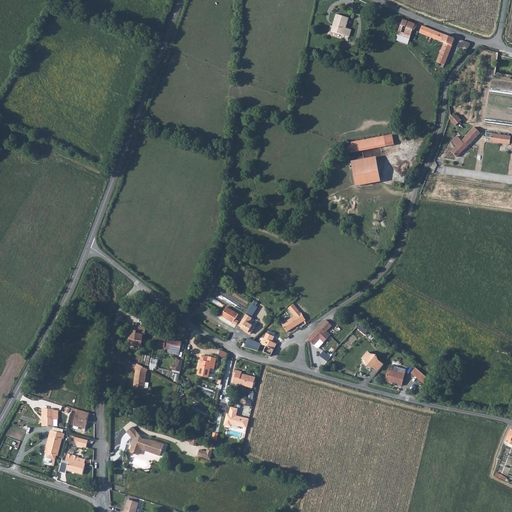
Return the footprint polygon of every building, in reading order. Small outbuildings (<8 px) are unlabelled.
[(333,26),(331,32),(348,37),(351,30),(345,28),(348,19),(338,16),(334,26),(333,26)] [(403,20),(397,34),(409,39),(414,25),(403,20)] [(422,26),(419,33),(432,38),(440,41),(441,41),(444,35),(422,26)] [(440,41),(439,44),(443,45),(444,43),(451,46),(454,39),(444,35),(441,41),(440,41)] [(459,43),(457,48),(465,51),(470,45),(469,43),(461,41),(459,43)] [(443,45),(435,65),(443,68),(451,46),(444,43),(443,45)] [(473,129),(471,131),(462,140),(457,136),(452,142),(456,146),(451,152),(457,157),(480,133),(475,127),(473,129)] [(491,137),(491,142),(511,144),(511,135),(487,132),(486,137),(491,137)] [(392,134),(348,143),(350,151),(394,142),(392,134)] [(353,162),(357,185),(382,181),(377,157),(353,162)] [(254,301),(239,326),(242,328),(251,334),(255,327),(247,322),(249,320),(251,321),(252,318),(251,317),(258,307),(255,306),(257,302),(254,301)] [(282,324),(286,332),(291,328),(305,321),(300,313),(298,310),(293,304),(288,309),(294,317),(284,323),(282,324)] [(227,307),(222,316),(234,322),(239,314),(227,307)] [(326,320),(319,327),(326,333),(332,326),(326,320)] [(326,333),(319,327),(308,339),(314,345),(320,339),(324,343),(330,336),(326,333)] [(129,339),(127,345),(135,348),(141,350),(143,340),(145,337),(146,335),(147,330),(140,328),(138,334),(136,334),(136,332),(135,331),(131,331),(130,338),(129,339)] [(267,333),(264,338),(271,341),(274,336),(267,333)] [(163,336),(161,345),(163,347),(166,348),(166,349),(181,353),(184,343),(176,342),(176,340),(169,339),(169,337),(163,336)] [(246,344),(245,347),(258,351),(261,344),(260,343),(253,340),(248,338),(246,344)] [(263,338),(260,343),(261,344),(274,350),(277,344),(271,341),(264,338),(263,338)] [(261,344),(258,351),(265,353),(271,356),(274,350),(261,344)] [(373,368),(378,372),(384,365),(378,361),(377,356),(371,355),(368,353),(363,358),(366,360),(368,367),(373,368)] [(200,366),(198,375),(208,378),(211,369),(215,369),(217,359),(208,357),(201,355),(200,360),(199,365),(200,366)] [(175,371),(183,372),(185,361),(180,361),(178,367),(176,367),(175,371)] [(136,370),(135,381),(145,386),(147,373),(148,369),(138,364),(134,370),(136,370)] [(235,371),(233,375),(236,376),(234,384),(239,385),(239,384),(253,388),(255,379),(251,377),(250,378),(241,376),(242,373),(235,371)] [(389,371),(386,381),(399,384),(399,385),(403,386),(405,375),(399,373),(389,371)] [(419,371),(414,376),(419,379),(423,374),(419,371)] [(423,374),(419,379),(424,383),(428,379),(423,374)] [(145,386),(135,381),(133,389),(144,391),(145,386)] [(194,405),(192,409),(207,416),(209,412),(194,405)] [(234,425),(247,428),(249,420),(236,416),(238,409),(231,407),(230,414),(227,414),(224,425),(231,426),(231,424),(234,425)] [(44,418),(44,428),(52,428),(53,427),(53,419),(57,420),(58,410),(54,410),(53,409),(43,409),(43,418),(44,418)] [(89,413),(77,410),(72,426),(84,430),(89,413)] [(129,452),(136,455),(136,452),(139,450),(159,456),(163,445),(154,441),(139,438),(139,437),(131,427),(125,433),(131,440),(130,442),(131,444),(129,452)] [(48,446),(45,454),(56,457),(61,440),(63,440),(64,435),(50,431),(48,437),(51,437),(49,446),(48,446)] [(86,449),(88,441),(78,439),(76,446),(86,449)] [(85,465),(77,464),(78,460),(78,458),(67,456),(65,463),(69,464),(67,472),(74,473),(74,474),(83,476),(85,466),(85,465)] [(123,511),(122,511),(136,511),(139,503),(128,500),(124,511),(123,511)]
